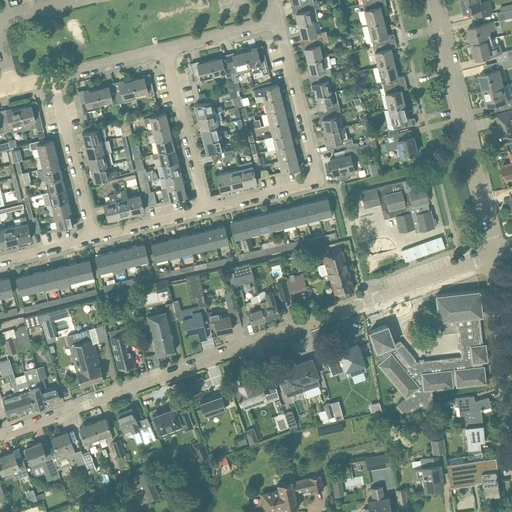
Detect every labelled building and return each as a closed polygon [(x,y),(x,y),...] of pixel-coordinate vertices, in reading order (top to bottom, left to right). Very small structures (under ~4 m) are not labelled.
[(386,5),(384,0),(376,0),(362,4),(367,25),(383,20),(379,6),(386,5)] [(486,0),(481,1),(480,0),(460,0),(464,12),(476,9),(478,15),(492,12),(489,0),(486,0)] [(321,3),(321,1),(313,3),(292,8),(293,14),(295,13),(298,25),(313,21),(318,20),(315,8),(320,6),(319,3),(321,3)] [(501,10),(498,11),(500,20),(511,16),(511,7),(504,10),(501,10)] [(367,25),(373,45),(395,40),(393,33),(387,35),(383,20),(367,25)] [(299,37),(300,43),(328,36),(326,30),(316,33),(313,21),(298,25),(301,37),(299,37)] [(468,28),(472,43),(491,38),(489,30),(495,29),(493,21),(468,28)] [(304,48),(307,60),(322,57),(319,44),(331,41),(330,36),(328,37),(328,36),(300,43),(302,49),(304,48)] [(493,47),(491,38),(472,43),(476,59),(501,53),(499,45),(493,47)] [(373,45),(378,66),(394,62),(390,48),(396,46),(395,40),(373,45)] [(249,50),(244,52),(248,66),(249,71),(250,73),(262,70),(263,74),(269,73),(267,67),(267,64),(265,59),(264,55),(263,48),(262,45),(256,47),(256,49),(249,50)] [(232,53),(226,54),(231,75),(233,84),(235,91),(239,90),(237,81),(239,80),(251,77),(250,73),(249,71),(248,66),(244,52),(237,53),(232,54),(232,53)] [(226,77),(231,75),(226,54),(220,55),(221,57),(209,60),(212,75),(225,72),(226,77)] [(325,69),(322,57),(307,60),(310,72),(308,73),(309,78),(330,73),(329,67),(325,69)] [(511,57),(509,59),(503,60),(505,68),(511,66),(511,57)] [(200,78),(212,75),(209,60),(197,63),(197,61),(190,63),(196,84),(202,83),(200,78)] [(397,77),(394,62),(378,66),(383,87),(405,82),(403,75),(397,77)] [(479,74),(483,90),(503,85),(499,69),(479,74)] [(131,80),(135,95),(148,92),(149,96),(154,95),(149,73),(143,75),(143,77),(131,80)] [(313,84),(316,96),(331,92),(328,80),(332,79),(330,73),(309,78),(311,84),(313,84)] [(135,95),(131,80),(119,83),(119,81),(114,82),(119,104),(136,100),(135,95)] [(113,105),(119,104),(114,82),(107,84),(108,85),(96,88),(100,104),(112,101),(113,105)] [(383,87),(388,108),(404,104),(400,90),(407,88),(405,82),(383,87)] [(235,91),(233,84),(226,85),(228,93),(231,92),(235,91)] [(262,94),(263,100),(281,96),(277,84),(252,90),(253,96),(262,94)] [(507,100),(503,85),(483,90),(487,105),(507,100)] [(99,104),(100,104),(96,88),(84,91),(83,89),(77,91),(83,112),(100,108),(99,104)] [(239,106),(235,91),(231,92),(235,107),(237,106),(239,106)] [(335,91),(331,92),(316,96),(319,107),(317,108),(318,114),(340,108),(335,91)] [(263,100),(266,112),(284,108),(281,96),(263,100)] [(194,105),(197,117),(214,113),(222,111),(220,105),(213,107),(211,100),(194,105)] [(30,105),(19,108),(22,122),(34,119),(37,131),(43,129),(36,101),(30,103),(30,105)] [(408,119),(404,104),(388,108),(394,129),(387,131),(388,135),(397,133),(396,129),(415,124),(414,117),(408,119)] [(22,122),(19,108),(7,111),(6,109),(0,110),(6,131),(11,130),(10,125),(22,122)] [(269,124),(287,120),(284,108),(266,112),(269,124)] [(341,114),(340,108),(318,114),(320,120),(321,119),(324,131),(339,127),(336,116),(341,114)] [(505,144),(511,142),(511,110),(499,114),(502,124),(493,126),(497,144),(505,142),(505,144)] [(150,122),(152,129),(168,125),(165,113),(143,118),(144,123),(150,122)] [(200,129),(217,125),(214,113),(197,117),(200,129)] [(134,117),(123,120),(127,135),(128,135),(132,134),(129,121),(135,120),(134,117)] [(244,120),(246,130),(256,127),(254,118),(244,120)] [(272,136),(289,132),(287,120),(269,124),(272,136)] [(168,125),(152,129),(146,131),(149,142),(155,141),(171,137),(168,125)] [(200,129),(203,141),(220,136),(227,134),(226,130),(219,132),(217,125),(200,129)] [(346,145),(347,149),(361,145),(360,142),(355,143),(355,142),(353,143),(351,137),(347,138),(344,126),(339,127),(324,131),(326,138),(324,139),(327,150),(346,145)] [(82,133),(85,145),(100,141),(106,140),(105,136),(99,137),(101,135),(99,130),(97,129),(82,133)] [(275,148),(292,144),(289,132),(272,136),(275,148)] [(397,133),(388,135),(377,138),(378,140),(384,139),(387,151),(399,148),(401,156),(417,153),(412,136),(399,139),(397,133)] [(223,149),(220,136),(203,141),(206,153),(223,149)] [(174,149),(171,137),(155,141),(158,153),(174,149)] [(37,148),(39,156),(55,152),(52,140),(46,142),(45,139),(29,143),(31,150),(37,148)] [(103,153),(100,141),(85,145),(87,157),(103,153)] [(278,160),(295,155),(292,144),(275,148),(278,160)] [(131,147),(134,158),(141,157),(138,145),(135,146),(131,147)] [(339,157),(330,159),(333,174),(337,173),(337,177),(339,177),(340,181),(343,180),(349,179),(348,175),(354,173),(350,156),(354,155),(367,152),(365,145),(361,145),(347,149),(343,150),(345,155),(339,157)] [(8,157),(16,155),(14,149),(6,151),(7,152),(2,153),(3,158),(8,157)] [(159,157),(161,164),(177,161),(174,149),(158,153),(152,154),(153,159),(159,157)] [(511,149),(509,150),(511,160),(511,162),(502,165),(505,179),(511,177),(511,149)] [(58,164),(55,152),(39,156),(42,168),(58,164)] [(87,157),(90,169),(106,165),(112,164),(109,152),(103,153),(87,157)] [(9,163),(12,163),(15,162),(17,161),(16,155),(8,157),(9,163)] [(295,155),(278,160),(273,161),(274,166),(280,165),(281,172),(299,168),(295,155)] [(144,168),(141,157),(134,158),(137,170),(141,169),(144,168)] [(180,172),(177,161),(161,164),(164,176),(180,172)] [(239,168),(244,186),(256,182),(251,161),(239,164),(240,168),(239,168)] [(9,170),(11,178),(15,177),(12,163),(9,163),(10,165),(4,166),(5,171),(9,170)] [(58,164),(42,168),(45,180),(61,176),(58,164)] [(106,165),(90,169),(94,181),(117,175),(116,170),(108,172),(106,165)] [(232,189),(244,186),(239,168),(228,171),(232,189)] [(142,173),(141,169),(137,170),(140,182),(144,181),(149,180),(147,172),(142,173)] [(220,192),(232,189),(228,171),(216,174),(220,192)] [(183,184),(180,172),(164,176),(167,188),(183,184)] [(264,188),(281,183),(278,175),(261,179),(264,188)] [(61,176),(45,180),(48,192),(64,188),(61,176)] [(414,178),(360,192),(364,208),(380,204),(380,201),(382,201),(385,211),(391,209),(392,213),(396,212),(397,215),(394,215),(398,232),(415,228),(415,226),(417,226),(418,231),(435,227),(430,209),(429,210),(427,203),(429,202),(425,186),(416,188),(414,178)] [(183,184),(167,188),(162,189),(165,201),(186,196),(183,184)] [(64,188),(48,192),(41,194),(44,205),(51,203),(51,204),(67,200),(64,188)] [(120,216),(132,213),(128,197),(126,190),(120,192),(122,199),(116,200),(120,216)] [(108,220),(120,216),(116,200),(115,200),(114,194),(108,195),(110,202),(103,203),(108,220)] [(140,194),(128,197),(132,213),(144,211),(140,194)] [(315,201),(319,217),(331,214),(327,198),(315,201)] [(67,200),(51,204),(54,216),(70,212),(67,200)] [(315,201),(303,204),(307,220),(319,217),(315,201)] [(295,223),(307,220),(303,204),(291,207),(295,223)] [(291,207),(279,210),(282,226),(295,223),(291,207)] [(270,229),(282,226),(279,210),(266,213),(270,229)] [(70,212),(54,216),(49,217),(51,222),(55,221),(57,228),(73,224),(70,212)] [(266,213),(254,216),(258,232),(270,229),(266,213)] [(21,224),(15,226),(19,242),(31,239),(25,216),(20,218),(21,224)] [(254,216),(242,219),(246,235),(258,232),(254,216)] [(234,238),(246,235),(242,219),(230,222),(234,238)] [(37,220),(34,221),(30,221),(33,234),(40,232),(37,220)] [(19,242),(15,226),(3,229),(7,245),(19,242)] [(224,226),(212,229),(216,245),(228,242),(224,226)] [(327,234),(323,235),(325,241),(337,238),(335,228),(326,230),(327,234)] [(216,245),(212,229),(200,232),(204,248),(216,245)] [(192,251),(204,248),(200,232),(187,235),(192,251)] [(192,251),(187,235),(175,238),(179,254),(192,251)] [(313,244),(325,241),(323,235),(311,238),(313,244)] [(443,236),(404,250),(408,261),(447,247),(443,236)] [(167,257),(179,254),(175,238),(163,241),(167,257)] [(311,238),(299,240),(300,246),(313,244),(311,238)] [(299,240),(287,243),(288,249),(300,246),(299,240)] [(155,260),(167,257),(163,241),(151,244),(155,260)] [(242,243),(244,251),(250,250),(248,242),(242,243)] [(287,243),(275,246),(276,252),(288,249),(287,243)] [(132,247),(136,263),(148,260),(144,244),(132,247)] [(264,254),(276,252),(275,246),(262,248),(264,254)] [(132,247),(119,250),(123,266),(136,263),(132,247)] [(340,274),(348,271),(342,249),(341,250),(340,247),(332,249),(333,252),(329,253),(328,249),(323,251),(322,248),(311,251),(314,261),(323,258),(325,263),(320,265),(319,266),(321,274),(323,275),(328,274),(328,273),(339,270),(340,274)] [(252,257),(264,254),(262,248),(250,251),(252,257)] [(111,269),(123,266),(119,250),(107,253),(111,269)] [(239,260),(252,257),(250,251),(238,254),(239,260)] [(99,272),(111,269),(107,253),(95,256),(99,272)] [(89,259),(77,262),(81,279),(93,276),(89,259)] [(195,265),(196,269),(208,267),(207,262),(204,263),(203,261),(198,262),(199,264),(195,265)] [(69,282),(81,279),(77,262),(65,265),(69,282)] [(232,286),(253,280),(249,263),(227,269),(232,286)] [(65,265),(52,268),(56,285),(69,282),(65,265)] [(170,270),(171,275),(183,272),(182,267),(179,268),(179,266),(174,267),(174,269),(170,270)] [(56,285),(52,268),(40,271),(44,288),(56,285)] [(328,274),(323,275),(324,278),(326,280),(330,279),(334,294),(354,288),(348,271),(340,274),(339,270),(328,273),(328,274)] [(32,291),(44,288),(40,271),(28,275),(32,291)] [(151,273),(139,276),(140,282),(152,279),(151,273)] [(179,300),(173,302),(175,311),(174,311),(176,319),(176,320),(182,319),(185,333),(184,333),(185,335),(187,334),(198,331),(199,340),(206,339),(203,321),(208,319),(207,313),(206,310),(199,274),(186,277),(190,297),(194,296),(197,296),(199,306),(181,310),(179,300)] [(20,294),(32,291),(28,275),(16,278),(20,294)] [(302,275),(295,277),(298,290),(305,288),(302,275)] [(128,285),(140,282),(139,276),(127,279),(128,285)] [(9,277),(0,279),(0,294),(1,296),(13,293),(9,277)] [(291,292),(298,290),(295,277),(288,279),(291,292)] [(104,291),(116,288),(115,282),(114,279),(106,281),(107,284),(102,285),(104,291)] [(127,279),(115,282),(116,288),(128,285),(127,279)] [(281,300),(290,297),(286,280),(276,283),(281,300)] [(266,298),(259,301),(265,318),(279,313),(275,302),(274,302),(270,290),(264,292),(266,298)] [(376,362),(406,397),(395,406),(404,416),(433,405),(431,389),(452,387),(452,386),(456,385),(456,386),(485,383),(483,366),(482,366),(482,362),(487,361),(485,344),(482,344),(479,315),(482,315),(479,290),(436,295),(439,320),(440,333),(458,331),(460,356),(439,358),(439,360),(430,361),(430,359),(423,360),(423,362),(420,362),(419,360),(415,361),(415,358),(402,343),(400,345),(397,342),(394,343),(387,324),(369,331),(376,351),(377,351),(377,353),(382,358),(376,362)] [(235,303),(233,291),(224,293),(228,311),(237,309),(235,303)] [(265,318),(259,301),(252,303),(251,301),(245,303),(248,311),(252,323),(265,318)] [(4,310),(6,316),(18,313),(16,307),(4,310)] [(58,310),(60,317),(68,314),(66,307),(58,310)] [(176,349),(173,339),(166,310),(146,315),(156,354),(176,349)] [(219,311),(207,313),(208,319),(210,327),(216,326),(217,333),(232,330),(229,316),(220,317),(219,311)] [(47,313),(40,315),(48,341),(55,339),(49,320),(47,313)] [(26,328),(41,324),(38,314),(23,317),(25,325),(26,328)] [(14,331),(16,337),(18,344),(21,343),(22,347),(31,345),(26,328),(25,325),(17,327),(18,330),(14,331)] [(83,360),(90,382),(102,378),(99,366),(98,366),(93,343),(108,339),(104,325),(89,329),(75,333),(78,343),(86,340),(91,358),(83,360)] [(124,327),(116,329),(109,331),(116,359),(119,369),(134,365),(124,327)] [(78,343),(75,333),(67,336),(69,345),(77,373),(80,385),(90,382),(83,360),(91,358),(86,340),(78,343)] [(19,351),(18,344),(16,337),(4,341),(8,354),(19,351)] [(340,354),(326,360),(331,375),(346,369),(348,376),(366,370),(357,344),(339,351),(340,354)] [(304,390),(306,390),(319,385),(316,376),(317,376),(311,358),(303,361),(302,359),(294,362),(304,390)] [(8,415),(21,411),(17,400),(21,399),(17,387),(14,377),(9,359),(0,361),(0,369),(2,377),(9,375),(14,394),(2,397),(8,415)] [(292,363),(291,360),(283,363),(284,366),(276,369),(284,390),(290,388),(292,395),(304,390),(294,362),(292,363)] [(36,367),(25,371),(28,384),(29,389),(35,407),(44,404),(39,388),(41,387),(39,379),(38,372),(36,367)] [(43,371),(38,372),(39,379),(41,387),(39,388),(44,404),(60,400),(56,387),(46,390),(43,378),(44,378),(43,371)] [(260,381),(251,384),(249,380),(238,384),(239,388),(236,390),(238,395),(237,395),(238,398),(239,397),(241,403),(242,402),(244,409),(253,406),(251,399),(265,394),(264,392),(274,389),(274,388),(268,390),(265,381),(261,383),(260,381)] [(21,383),(16,384),(17,387),(21,399),(17,400),(21,411),(35,407),(29,389),(28,384),(27,381),(25,382),(23,382),(21,383)] [(231,401),(227,388),(212,393),(213,395),(199,400),(204,413),(225,405),(225,404),(231,401)] [(463,404),(465,427),(482,424),(481,409),(482,409),(491,406),(488,396),(473,401),(470,401),(469,396),(454,397),(455,404),(463,404)] [(338,400),(330,402),(334,416),(335,420),(343,417),(338,400)] [(330,402),(323,405),(328,418),(334,416),(330,402)] [(159,411),(160,413),(152,415),(154,420),(152,421),(155,428),(157,427),(159,432),(181,424),(182,423),(185,430),(193,427),(185,408),(178,410),(178,411),(176,412),(174,407),(167,410),(166,408),(159,411)] [(122,428),(122,427),(124,433),(132,430),(132,431),(138,429),(143,444),(156,439),(146,417),(136,421),(131,408),(117,414),(122,428)] [(289,427),(296,424),(292,410),(284,413),(289,427)] [(92,423),(97,437),(104,434),(107,441),(113,439),(105,418),(92,423)] [(90,440),(97,437),(92,423),(79,428),(87,448),(93,446),(90,440)] [(341,423),(325,427),(327,433),(343,430),(341,423)] [(484,441),(482,424),(465,427),(467,449),(468,448),(468,450),(475,450),(475,448),(480,447),(480,441),(484,441)] [(253,428),(245,431),(251,445),(258,442),(253,428)] [(59,467),(60,469),(73,464),(72,459),(75,458),(77,464),(75,465),(79,477),(89,473),(82,453),(80,450),(75,452),(67,432),(52,438),(56,451),(54,452),(59,467)] [(245,437),(239,439),(242,446),(248,444),(245,437)] [(432,453),(445,452),(443,438),(430,440),(432,453)] [(119,439),(112,442),(117,457),(125,454),(119,439)] [(192,442),(199,461),(207,458),(201,439),(192,442)] [(25,449),(24,449),(26,456),(28,455),(28,457),(30,462),(32,468),(41,464),(47,480),(59,476),(56,467),(52,455),(51,453),(46,455),(44,451),(41,442),(32,445),(32,444),(25,446),(26,447),(25,448),(25,449)] [(158,448),(147,453),(150,463),(162,458),(158,448)] [(82,453),(89,473),(96,470),(88,451),(82,453)] [(30,479),(25,466),(21,456),(15,458),(13,452),(0,456),(0,467),(2,473),(10,470),(14,479),(21,477),(23,482),(30,479)] [(452,458),(446,459),(446,464),(448,472),(449,478),(449,481),(450,487),(466,485),(482,482),(484,497),(499,495),(497,483),(499,482),(498,479),(499,479),(495,457),(495,452),(481,454),(462,456),(463,462),(452,464),(452,458)] [(225,457),(208,463),(210,469),(227,463),(225,457)] [(376,467),(375,457),(365,458),(367,469),(376,467)] [(413,479),(424,477),(426,491),(442,489),(438,464),(437,457),(421,459),(422,466),(411,468),(413,479)] [(129,478),(139,504),(159,496),(148,470),(129,478)] [(340,482),(338,474),(331,476),(333,483),(340,482)] [(322,489),(320,480),(319,476),(294,481),(293,476),(288,477),(289,480),(277,482),(279,490),(261,494),(262,501),(264,510),(283,506),(284,511),(297,508),(293,492),(312,488),(313,492),(322,489)] [(390,511),(390,504),(388,496),(383,497),(381,485),(370,487),(373,499),(367,500),(368,509),(362,510),(362,511),(390,511)] [(399,506),(407,505),(404,489),(396,490),(399,506)] [(43,493),(36,495),(39,503),(43,501),(42,498),(45,497),(43,493)] [(75,500),(76,497),(75,494),(72,493),(69,494),(68,497),(69,501),(72,501),(75,500)]
